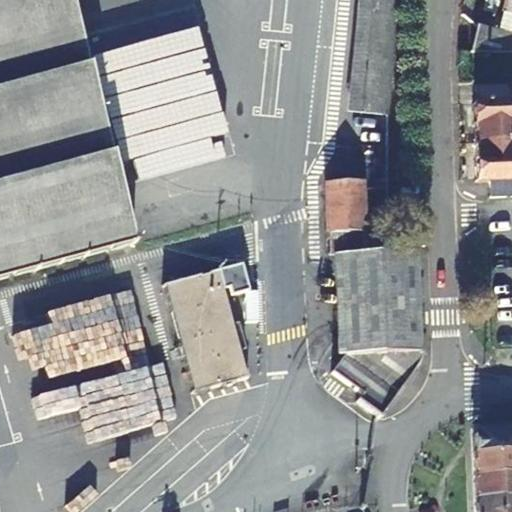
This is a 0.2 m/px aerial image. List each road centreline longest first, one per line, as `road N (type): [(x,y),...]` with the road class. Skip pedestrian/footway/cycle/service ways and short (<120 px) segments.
road 1 (residential): [(391,511),(389,472),(403,438),(440,402),(445,367),(443,0)]
road 2 (unknown): [(0,299),(284,218)]
road 3 (unknown): [(33,511),(0,395)]
